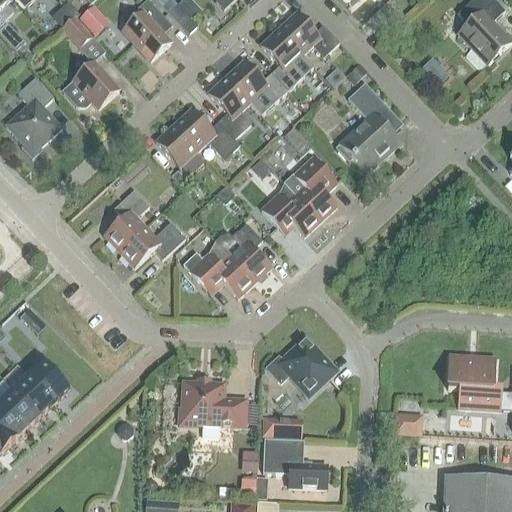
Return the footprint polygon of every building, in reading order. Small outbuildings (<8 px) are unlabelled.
[(5,8),(13,0),(12,0),(0,0),(0,21),(3,25),(12,16),(5,8)] [(12,0),(13,0),(23,11),(35,0),(12,0)] [(169,0),(151,0),(167,17),(177,8),(169,0)] [(202,14),(188,0),(184,0),(177,7),(192,23),(202,14)] [(219,0),(215,5),(223,14),(237,0),(219,0)] [(480,74),(511,46),(492,26),(504,15),(490,0),(475,0),(457,18),(467,29),(457,39),(470,53),(465,58),(480,74)] [(141,18),(122,35),(150,65),(170,47),(162,39),(172,30),(147,3),(137,13),(141,18)] [(389,3),(370,21),(378,30),(397,12),(389,3)] [(177,8),(167,17),(188,39),(197,30),(177,8)] [(397,12),(378,30),(386,39),(406,21),(397,12)] [(90,13),(79,22),(96,41),(107,31),(90,13)] [(322,62),(338,47),(322,30),(314,37),(295,17),(277,33),(302,59),(312,50),(322,62)] [(74,22),(62,33),(79,52),(92,67),(93,66),(104,56),(91,41),(74,22)] [(7,27),(0,33),(0,38),(15,55),(16,54),(23,48),(24,47),(7,27)] [(302,59),(277,33),(260,49),(279,70),(270,77),(287,95),(302,81),(291,69),(302,59)] [(23,48),(16,54),(26,64),(32,58),(23,48)] [(243,65),(225,81),(249,107),(267,91),(243,65)] [(98,113),(118,94),(93,66),(92,67),(72,85),(73,86),(62,95),(77,111),(85,111),(91,106),(98,113)] [(367,77),(358,68),(344,80),(352,89),(367,77)] [(22,149),(20,151),(31,163),(42,154),(40,152),(61,132),(43,111),(53,102),(35,81),(17,97),(27,109),(5,129),(22,149)] [(218,126),(234,143),(250,128),(239,117),(249,107),(225,81),(207,97),(226,118),(218,126)] [(365,178),(400,147),(378,123),(388,113),(364,87),(347,103),(366,123),(335,152),(348,166),(351,163),(365,178)] [(239,149),(218,126),(209,133),(190,113),(173,129),(197,156),(207,146),(223,164),(239,149)] [(155,145),(179,172),(180,171),(188,180),(204,165),(196,157),(197,156),(173,129),(155,145)] [(292,133),(285,140),(290,146),(297,138),(292,133)] [(320,226),(336,211),(325,199),(337,188),(312,161),(283,187),(320,226)] [(177,174),(171,179),(179,189),(185,183),(177,174)] [(277,199),(260,214),(276,231),(285,223),(303,242),(320,226),(283,187),(281,189),(277,199)] [(133,194),(113,213),(122,222),(103,240),(118,256),(145,231),(136,222),(149,211),(133,194)] [(118,256),(127,266),(134,273),(153,255),(162,264),(185,243),(170,227),(154,241),(145,231),(118,256)] [(254,288),(270,272),(253,253),(262,245),(246,228),(231,241),(228,238),(219,242),(215,245),(254,288)] [(205,294),(218,282),(237,303),(254,288),(215,245),(208,257),(202,263),(195,256),(182,269),(205,294)] [(37,335),(46,328),(29,308),(20,315),(37,335)] [(376,325),(384,317),(375,308),(367,315),(376,325)] [(305,342),(282,364),(278,359),(264,372),(279,388),(289,380),(308,400),(328,381),(322,375),(329,368),(305,342)] [(511,396),(499,396),(499,395),(492,394),(494,363),(449,361),(447,393),(459,394),(458,412),(498,415),(498,414),(511,414),(511,396)] [(42,365),(27,379),(53,408),(69,393),(60,384),(42,365)] [(27,379),(12,393),(38,422),(53,408),(27,379)] [(179,413),(178,430),(195,431),(195,428),(202,428),(202,439),(217,440),(218,429),(221,429),(220,431),(244,432),(245,428),(246,408),(246,404),(222,403),(223,389),(183,387),(182,413),(179,413)] [(12,393),(0,404),(0,410),(23,436),(38,422),(12,393)] [(0,440),(8,450),(23,436),(0,410),(0,440)] [(422,419),(394,417),(392,440),(421,441),(422,419)] [(137,438),(121,421),(113,428),(118,434),(116,436),(127,447),(137,438)] [(265,421),(264,440),(295,441),(300,442),(301,423),(296,423),(265,421)] [(0,457),(8,450),(0,440),(0,457)] [(303,445),(263,443),(262,477),(288,478),(288,492),(325,493),(326,470),(302,468),(303,445)] [(255,475),(256,464),(256,455),(245,454),(244,463),(244,464),(243,474),(255,475)] [(511,511),(511,483),(444,480),(443,496),(442,511),(511,511)] [(254,503),(266,504),(268,482),(255,481),(255,483),(254,500),(254,503)] [(148,484),(145,487),(146,491),(149,494),(153,494),(156,491),(156,487),(153,484),(148,484)]
